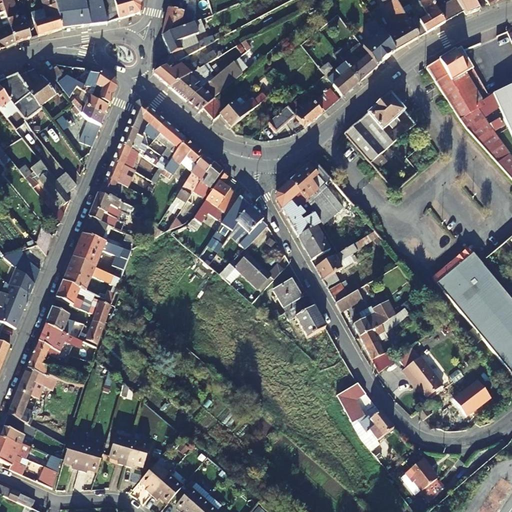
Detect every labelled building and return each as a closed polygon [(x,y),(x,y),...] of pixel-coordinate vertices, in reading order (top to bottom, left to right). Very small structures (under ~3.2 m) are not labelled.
[(0,50),(15,43),(0,0),(0,9),(1,13),(0,13),(0,16),(4,28),(0,29),(0,50)] [(0,0),(15,43),(31,38),(27,26),(21,28),(12,0),(0,0)] [(41,0),(44,9),(31,12),(38,36),(62,29),(54,0),(41,0)] [(54,0),(62,29),(107,23),(118,20),(113,0),(54,0)] [(142,9),(143,0),(113,0),(118,20),(140,13),(142,9)] [(182,0),(169,5),(161,37),(162,37),(191,24),(194,13),(186,11),(188,0),(182,0)] [(402,32),(387,41),(395,51),(419,37),(409,21),(396,0),(394,0),(386,5),(399,27),(402,32)] [(419,37),(445,22),(437,9),(432,0),(417,0),(427,17),(420,21),(417,17),(409,21),(419,37)] [(456,0),(453,0),(450,2),(458,15),(464,12),(456,0)] [(456,0),(464,12),(466,15),(480,10),(473,0),(456,0)] [(450,2),(443,6),(452,19),(458,15),(450,2)] [(443,6),(437,9),(445,22),(452,19),(443,6)] [(205,46),(220,38),(217,34),(199,42),(182,50),(179,43),(196,35),(205,31),(200,21),(191,24),(162,37),(170,55),(169,56),(156,62),(153,73),(169,66),(205,46)] [(373,39),(362,48),(376,67),(395,51),(387,41),(384,35),(374,21),(367,26),(372,35),(371,36),(373,39)] [(387,41),(402,32),(399,27),(384,35),(387,41)] [(310,38),(314,43),(323,36),(319,31),(310,38)] [(179,43),(182,50),(199,42),(196,35),(179,43)] [(208,50),(222,42),(220,38),(205,46),(208,50)] [(341,49),(336,53),(358,82),(376,67),(362,48),(358,43),(345,54),(341,49)] [(461,47),(455,51),(467,72),(473,69),(461,47)] [(170,88),(187,102),(224,70),(220,64),(233,56),(229,50),(221,55),(170,88)] [(153,73),(170,88),(221,55),(218,51),(214,54),(212,51),(186,68),(181,64),(174,70),(169,66),(153,73)] [(455,51),(426,69),(464,127),(511,180),(511,158),(494,133),(488,125),(484,119),(479,112),(478,110),(482,107),(475,94),(478,92),(467,72),(455,51)] [(358,82),(336,53),(333,55),(334,57),(333,58),(341,67),(328,79),(333,85),(332,86),(341,97),(358,82)] [(203,109),(214,100),(211,97),(241,72),(232,63),(224,70),(187,102),(199,112),(203,109)] [(72,93),(73,92),(63,79),(65,77),(56,66),(49,72),(69,99),(72,93)] [(76,86),(91,98),(92,95),(103,71),(91,69),(85,87),(74,81),(71,86),(74,90),(76,86)] [(273,86),(281,80),(272,70),(266,76),(273,86)] [(103,71),(92,95),(99,98),(98,100),(108,104),(116,87),(114,79),(103,71)] [(0,82),(0,89),(25,122),(42,109),(41,107),(29,91),(28,91),(17,75),(0,82)] [(29,91),(41,107),(58,94),(59,97),(62,95),(49,76),(29,91)] [(267,90),(272,86),(264,77),(259,81),(267,90)] [(511,94),(511,85),(493,95),(496,101),(496,102),(511,94)] [(73,92),(72,93),(87,106),(104,116),(108,106),(95,101),(91,98),(76,86),(74,90),(73,92)] [(26,124),(25,122),(0,89),(0,110),(16,131),(26,124)] [(330,89),(324,94),(333,104),(338,99),(330,89)] [(104,116),(87,106),(72,93),(69,99),(74,106),(80,113),(89,119),(100,126),(104,116)] [(405,102),(396,93),(391,96),(400,107),(405,102)] [(225,111),(219,116),(230,129),(267,98),(263,94),(254,101),(252,99),(240,109),(234,103),(225,111)] [(511,94),(496,102),(499,108),(511,135),(511,94)] [(399,123),(395,119),(404,112),(400,107),(391,96),(390,96),(359,122),(384,152),(387,149),(403,135),(406,132),(402,127),(395,132),(394,132),(387,137),(382,131),(388,126),(392,129),(399,123)] [(219,116),(225,111),(215,99),(214,100),(203,109),(214,121),(219,116)] [(287,107),(296,117),(296,118),(305,129),(322,114),(309,99),(300,107),(294,101),(287,107)] [(137,132),(136,135),(142,137),(144,133),(144,132),(146,127),(149,125),(142,119),(147,107),(142,102),(136,103),(126,127),(137,132)] [(496,111),(492,104),(479,112),(484,119),(496,111)] [(80,113),(74,106),(71,109),(77,116),(80,113)] [(146,127),(144,132),(144,133),(154,141),(156,138),(159,134),(157,132),(165,122),(147,107),(142,119),(149,125),(146,127)] [(268,124),(275,133),(295,117),(287,108),(268,124)] [(504,126),(500,118),(488,125),(494,133),(504,126)] [(100,126),(89,119),(79,142),(92,147),(100,126)] [(157,132),(159,134),(156,138),(167,148),(161,156),(169,162),(180,146),(186,140),(165,122),(157,132)] [(359,122),(344,134),(371,164),(381,154),(384,152),(359,122)] [(143,138),(142,137),(136,135),(137,132),(126,127),(119,144),(128,148),(138,154),(154,165),(156,161),(144,153),(147,147),(140,144),(143,138)] [(164,170),(171,175),(180,165),(186,158),(195,166),(204,156),(186,140),(180,146),(169,162),(164,170)] [(112,161),(132,170),(138,154),(128,148),(119,144),(112,161)] [(0,159),(5,165),(10,161),(10,160),(0,148),(0,159)] [(387,161),(381,154),(371,164),(376,170),(387,161)] [(40,181),(57,202),(61,207),(70,200),(49,175),(50,174),(41,162),(31,170),(33,173),(32,174),(16,155),(10,160),(10,161),(33,189),(38,184),(37,183),(40,181)] [(191,174),(172,203),(182,209),(193,192),(206,172),(213,164),(204,156),(195,166),(195,167),(191,174)] [(186,158),(180,165),(191,174),(195,167),(195,166),(186,158)] [(124,186),(126,187),(133,171),(134,171),(132,170),(112,161),(105,179),(124,186)] [(206,172),(193,192),(203,199),(222,171),(213,164),(206,172)] [(158,168),(150,181),(155,184),(163,171),(158,168)] [(56,182),(66,195),(76,186),(67,174),(56,182)] [(117,200),(124,186),(105,179),(98,195),(108,199),(110,197),(117,200)] [(49,197),(55,204),(57,202),(40,181),(37,183),(38,184),(49,197)] [(207,215),(221,224),(239,198),(233,193),(221,211),(218,209),(230,191),(218,182),(187,226),(194,232),(203,222),(207,215)] [(290,202),(299,193),(290,182),(277,194),(277,201),(297,237),(299,236),(317,227),(320,224),(315,215),(302,222),(300,218),(305,214),(300,208),(297,210),(290,202)] [(143,197),(148,200),(152,192),(146,189),(143,197)] [(120,211),(129,215),(132,207),(117,200),(110,197),(108,199),(98,195),(88,218),(111,228),(112,229),(120,211)] [(55,204),(49,197),(43,201),(60,222),(64,215),(55,204)] [(143,197),(138,210),(143,212),(148,200),(143,197)] [(221,224),(211,240),(222,247),(237,225),(243,229),(239,233),(245,238),(239,245),(244,250),(252,243),(267,226),(261,221),(263,220),(239,198),(221,224)] [(55,228),(60,223),(52,212),(46,217),(55,228)] [(106,240),(111,228),(88,218),(82,235),(103,243),(105,240),(106,240)] [(167,232),(181,226),(176,219),(167,232)] [(36,244),(45,256),(50,240),(53,239),(42,226),(36,244)] [(317,227),(299,236),(313,260),(330,251),(317,227)] [(353,245),(357,251),(379,238),(374,233),(353,245)] [(102,251),(121,258),(113,277),(120,280),(130,252),(103,243),(82,235),(72,259),(95,269),(102,251)] [(356,260),(352,254),(357,251),(353,245),(338,254),(315,268),(326,288),(337,281),(333,275),(356,260)] [(432,279),(437,284),(473,254),(468,248),(432,279)] [(40,271),(24,256),(21,251),(5,257),(35,283),(40,271)] [(482,340),(483,341),(511,375),(511,300),(473,254),(437,284),(436,285),(473,329),(482,340)] [(236,269),(240,274),(258,290),(270,277),(274,281),(283,270),(277,265),(268,275),(246,255),(236,266),(231,262),(218,276),(224,281),(236,269)] [(117,288),(120,280),(113,277),(95,269),(72,259),(62,282),(78,290),(79,289),(86,292),(92,277),(117,288)] [(224,281),(229,286),(240,274),(236,269),(224,281)] [(286,313),(304,303),(291,281),(273,291),(286,313)] [(336,304),(353,293),(345,281),(328,291),(336,304)] [(88,311),(93,300),(94,296),(86,292),(79,289),(78,290),(62,282),(55,299),(87,313),(88,311)] [(0,321),(16,328),(30,293),(9,285),(6,293),(1,292),(0,293),(0,306),(0,307),(0,321)] [(108,295),(106,294),(103,300),(111,304),(115,294),(110,291),(108,295)] [(356,291),(353,293),(336,304),(335,305),(340,314),(362,301),(356,291)] [(403,309),(408,315),(430,298),(425,292),(403,309)] [(395,315),(388,302),(372,310),(374,314),(361,321),(353,326),(359,338),(381,326),(395,315)] [(110,307),(99,303),(92,322),(103,326),(110,307)] [(286,313),(280,317),(270,322),(292,341),(297,338),(288,322),(295,319),(306,339),(325,328),(315,309),(313,306),(307,310),(304,303),(286,313)] [(374,314),(372,310),(370,308),(358,314),(361,321),(374,314)] [(68,336),(74,322),(67,320),(68,316),(51,309),(44,326),(68,336)] [(386,334),(410,317),(408,315),(403,309),(395,315),(381,326),(359,338),(378,375),(393,363),(388,352),(384,354),(378,343),(388,338),(386,334)] [(265,317),(270,322),(280,317),(276,311),(265,317)] [(96,346),(103,326),(92,322),(85,341),(96,346)] [(77,340),(68,336),(44,326),(37,342),(49,348),(59,353),(64,342),(93,355),(95,348),(81,342),(77,340)] [(463,338),(472,348),(482,340),(473,329),(463,338)] [(81,342),(85,333),(81,331),(77,340),(81,342)] [(0,368),(10,344),(0,340),(0,368)] [(90,364),(87,363),(83,377),(52,367),(51,368),(42,364),(49,348),(37,342),(26,369),(37,373),(57,380),(83,388),(90,364)] [(414,387),(416,386),(425,398),(441,387),(420,359),(402,371),(414,387)] [(7,415),(27,426),(32,413),(24,410),(30,397),(38,400),(43,388),(52,392),(57,380),(37,373),(26,369),(7,415)] [(361,442),(367,449),(376,441),(376,442),(393,430),(380,413),(370,421),(368,419),(365,420),(363,417),(364,416),(356,401),(365,395),(357,385),(336,397),(361,442)] [(465,401),(447,415),(452,421),(470,407),(465,401)] [(424,408),(417,414),(423,421),(424,420),(430,415),(424,408)] [(3,427),(0,433),(0,438),(19,446),(21,443),(24,436),(3,427)] [(21,443),(19,446),(0,438),(0,450),(26,460),(30,448),(21,443)] [(125,467),(132,442),(116,438),(109,458),(119,461),(118,465),(125,467)] [(79,472),(86,447),(69,441),(63,463),(73,466),(72,470),(79,472)] [(143,468),(149,447),(132,442),(125,467),(133,469),(134,465),(143,468)] [(97,473),(103,452),(86,447),(79,472),(86,474),(88,470),(97,473)] [(9,471),(22,477),(29,461),(26,460),(0,450),(0,462),(11,467),(9,471)] [(428,467),(423,460),(404,475),(411,484),(412,483),(421,492),(436,480),(427,468),(428,467)] [(151,496),(169,476),(156,465),(141,481),(148,488),(145,492),(151,496)] [(57,473),(43,468),(37,484),(51,490),(57,473)] [(167,505),(182,488),(169,476),(151,496),(156,501),(159,498),(167,505)] [(511,485),(501,479),(479,511),(496,511),(511,488),(511,485)] [(0,495),(8,499),(12,491),(0,486),(0,495)] [(194,511),(203,502),(190,490),(176,506),(183,511),(194,511)] [(8,499),(16,503),(20,495),(12,491),(8,499)] [(16,503),(31,510),(35,502),(20,495),(16,503)] [(215,511),(203,502),(194,511),(215,511)]
